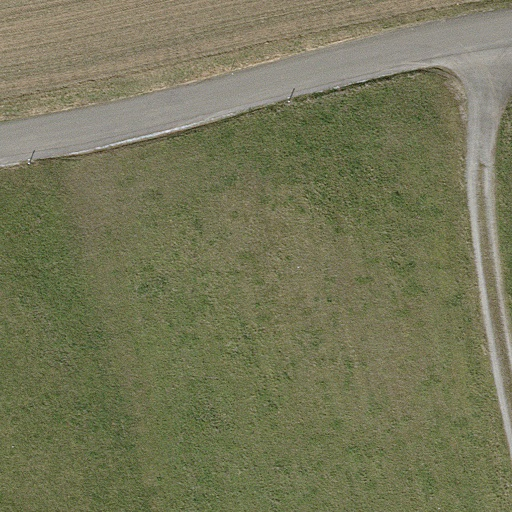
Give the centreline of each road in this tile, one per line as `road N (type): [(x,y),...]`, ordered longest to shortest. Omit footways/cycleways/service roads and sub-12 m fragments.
road 1 (tertiary): [(511,22),(0,141)]
road 2 (track): [(511,60),(476,132),(484,245),(511,395)]
